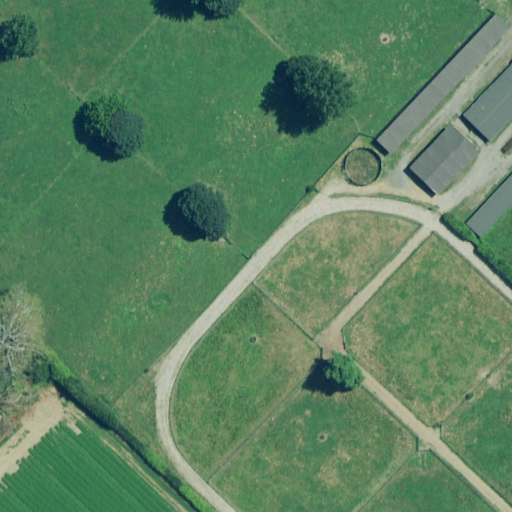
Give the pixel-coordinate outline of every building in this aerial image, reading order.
[(505,46),(494,35),(486,42),(479,35),(454,59),(467,72),(477,62),(492,77),(506,62),(497,53),(505,46)] [(511,118),(511,62),(462,116),(490,142),(511,118)] [(470,102),(481,89),(468,77),(457,90),(470,102)] [(440,94),(431,85),(416,101),(376,144),(385,153),(440,94)] [(511,205),(511,176),(465,227),(480,240),(511,205)]
